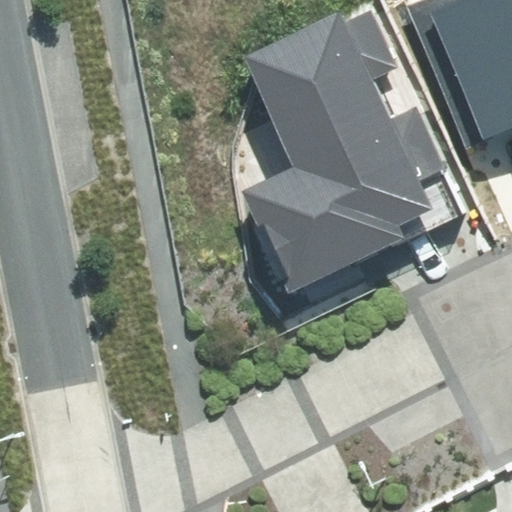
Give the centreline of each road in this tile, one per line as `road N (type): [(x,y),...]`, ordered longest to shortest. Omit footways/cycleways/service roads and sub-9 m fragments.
road 1 (residential): [(69,511),(0,120)]
road 2 (residential): [(242,511),(511,381)]
